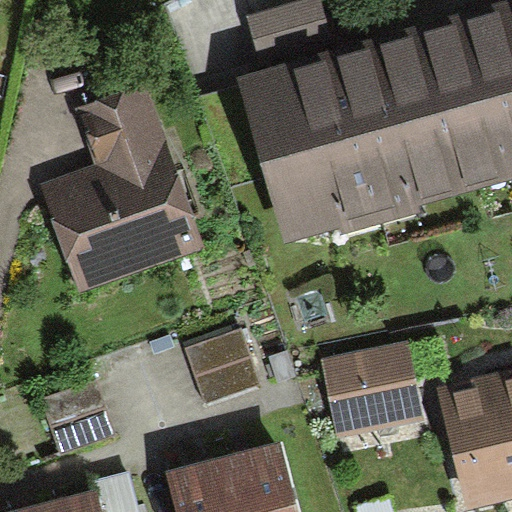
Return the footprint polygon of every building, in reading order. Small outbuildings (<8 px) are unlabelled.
[(313,5),(251,22),(263,66),(326,49),(313,5)] [(361,57),(241,93),(290,250),(511,183),(511,9),(477,21),(361,57)] [(50,200),(81,293),(204,253),(150,91),(78,115),(101,183),(50,200)] [(245,336),(188,355),(206,409),(262,391),(245,336)] [(407,347),(323,365),(339,441),(424,423),(407,347)] [(470,511),(511,502),(511,371),(434,391),(462,511),(470,511)] [(102,383),(45,400),(62,455),(119,438),(102,383)] [(202,470),(166,480),(174,511),(292,511),(277,450),(251,457),(202,470)] [(94,483),(97,495),(101,511),(140,511),(130,473),(94,483)] [(32,511),(101,511),(97,495),(67,503),(32,511)] [(360,511),(392,511),(389,503),(360,511)]
